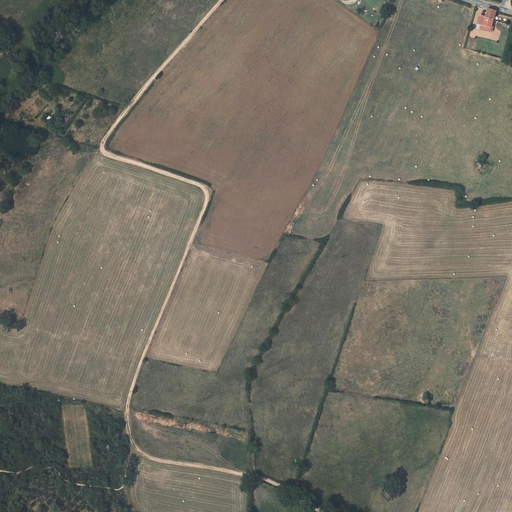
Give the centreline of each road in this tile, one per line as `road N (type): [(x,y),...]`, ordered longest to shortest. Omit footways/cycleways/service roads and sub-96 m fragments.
road 1 (track): [(138,450),(127,403),(207,193),(109,156),(102,143),(221,0)]
road 2 (track): [(329,511),(266,479),(138,450)]
